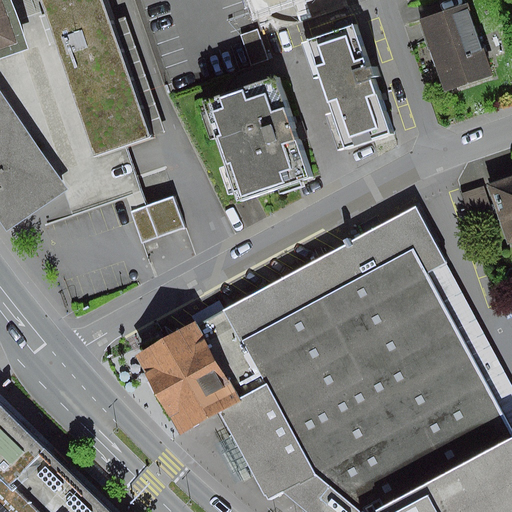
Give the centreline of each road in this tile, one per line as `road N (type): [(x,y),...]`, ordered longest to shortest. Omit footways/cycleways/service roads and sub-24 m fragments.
road 1 (residential): [(436,154),(226,265),(62,364)]
road 2 (primary): [(196,511),(62,364)]
road 3 (residential): [(436,154),(386,0)]
